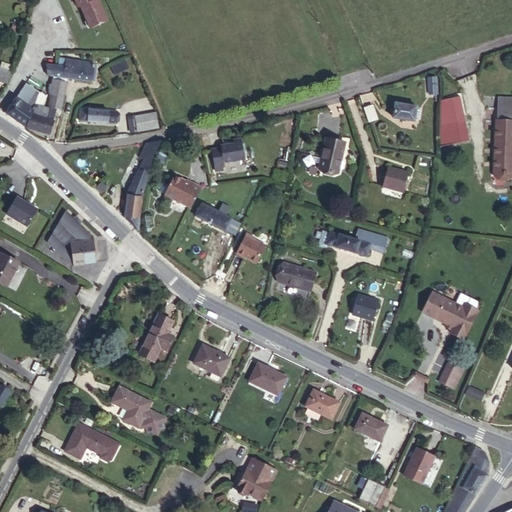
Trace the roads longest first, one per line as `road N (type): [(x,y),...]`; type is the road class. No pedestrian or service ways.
road 1 (residential): [(45,158),(286,110),(511,35)]
road 2 (secondary): [(511,447),(190,293),(128,237)]
road 3 (residential): [(128,237),(0,490)]
